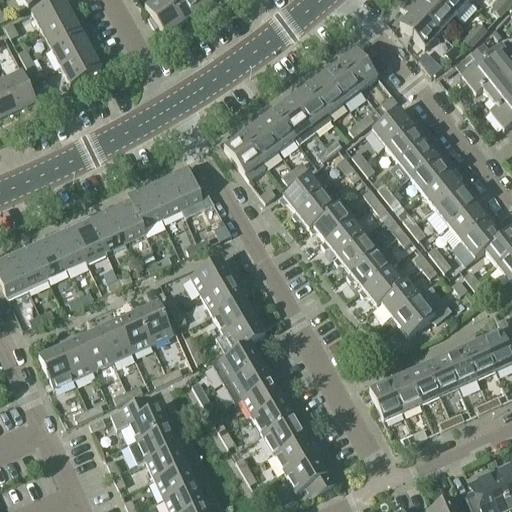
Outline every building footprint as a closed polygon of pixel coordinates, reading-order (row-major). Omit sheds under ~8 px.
[(20,0),(27,12),(49,0),(20,0)] [(31,17),(40,35),(71,19),(61,0),(31,17)] [(182,27),(163,0),(160,0),(144,11),(151,20),(147,23),(154,34),(158,31),(164,39),(182,27)] [(188,0),(163,0),(182,27),(199,14),(188,0)] [(188,0),(199,14),(216,2),(214,0),(188,0)] [(415,0),(410,0),(406,5),(439,36),(454,21),(432,0),(426,0),(421,5),(415,0)] [(432,0),(454,21),(462,28),(477,13),(469,5),(463,0),(432,0)] [(511,0),(504,0),(500,5),(507,11),(511,5),(511,0)] [(439,36),(406,5),(400,12),(408,20),(400,28),(425,52),(439,36)] [(507,11),(500,5),(492,14),(499,20),(507,11)] [(40,35),(50,53),(81,37),(71,19),(40,35)] [(5,32),(11,43),(19,39),(12,27),(5,32)] [(479,28),(471,36),(477,43),(485,34),(479,28)] [(477,43),(471,36),(463,45),(469,51),(477,43)] [(50,53),(60,71),(91,55),(81,37),(50,53)] [(482,48),(476,53),(505,89),(511,83),(511,51),(506,44),(489,57),(482,48)] [(444,57),(450,64),(460,57),(454,49),(444,57)] [(18,57),(24,67),(32,63),(26,52),(18,57)] [(357,53),(340,66),(360,94),(377,81),(357,53)] [(482,93),(489,102),(505,89),(476,53),(470,58),(477,67),(461,80),(475,98),(482,93)] [(91,55),(60,71),(70,90),(100,73),(91,55)] [(440,73),(425,58),(417,66),(430,82),(440,73)] [(32,63),(24,67),(30,78),(38,74),(32,63)] [(340,66),(323,78),(343,106),(360,94),(340,66)] [(22,76),(3,85),(17,116),(37,108),(33,100),(22,76)] [(323,78),(306,91),(327,118),(343,106),(323,78)] [(3,85),(0,85),(0,124),(17,116),(3,85)] [(511,126),(511,97),(505,89),(489,102),(495,110),(489,115),(503,133),(511,126)] [(306,91),(290,103),(310,130),(327,118),(306,91)] [(40,97),(33,100),(37,108),(38,112),(46,108),(40,97)] [(381,108),(386,115),(396,106),(391,100),(381,108)] [(290,103),(274,115),(294,142),(310,130),(290,103)] [(371,134),(385,151),(412,129),(398,112),(371,134)] [(274,115),(257,127),(278,154),(294,142),(274,115)] [(368,118),(358,126),(364,134),(374,125),(368,118)] [(364,134),(358,126),(348,135),(354,142),(364,134)] [(257,127),(240,139),(261,167),(261,166),(278,154),(257,127)] [(385,151),(397,167),(424,145),(412,129),(385,151)] [(261,167),(240,139),(224,151),(248,185),(265,172),(261,166),(261,167)] [(336,144),(326,152),(332,159),(342,151),(336,144)] [(397,167),(410,183),(437,161),(424,145),(397,167)] [(332,159),(326,152),(316,160),(322,168),(332,159)] [(352,162),(359,171),(367,165),(359,156),(352,162)] [(410,183),(423,198),(450,177),(437,161),(410,183)] [(337,168),(345,178),(352,171),(345,162),(337,168)] [(367,165),(359,171),(368,182),(375,176),(367,165)] [(302,166),(292,174),(298,181),(308,173),(302,166)] [(352,171),(345,178),(353,188),(361,182),(352,171)] [(187,173),(167,183),(182,215),(185,223),(214,209),(204,192),(197,195),(187,173)] [(298,181),(292,174),(282,182),(288,189),(298,181)] [(423,198),(436,215),(463,193),(450,177),(423,198)] [(287,206),(295,216),(296,217),(323,195),(310,179),(279,203),(282,208),(287,206)] [(167,183),(147,192),(162,224),(182,215),(167,183)] [(377,193),(385,203),(392,197),(384,187),(377,193)] [(127,201),(130,206),(143,233),(162,224),(147,192),(127,201)] [(259,199),(265,207),(275,199),(269,192),(259,199)] [(436,215),(448,230),(475,209),(463,193),(436,215)] [(363,200),(370,209),(378,203),(370,194),(363,200)] [(300,222),(308,233),(336,211),(335,210),(323,195),(296,217),(295,216),(291,219),(295,224),(300,222)] [(392,197),(385,203),(393,214),(401,208),(392,197)] [(378,203),(370,209),(379,220),(386,214),(378,203)] [(130,206),(110,215),(125,248),(145,239),(143,233),(130,206)] [(316,235),(324,245),(325,246),(352,224),(339,207),(335,210),(336,211),(308,233),(312,237),(316,235)] [(448,230),(461,246),(488,225),(475,209),(448,230)] [(110,215),(91,224),(106,257),(125,248),(110,215)] [(402,226),(410,235),(418,229),(410,220),(402,226)] [(91,224),(71,233),(86,266),(87,268),(107,259),(106,257),(91,224)] [(329,251),(337,261),(338,262),(365,240),(352,224),(325,246),(324,245),(321,248),(324,253),(329,251)] [(474,263),(484,255),(484,254),(501,241),(500,240),(488,225),(461,246),(474,263)] [(388,232),(396,241),(403,235),(396,226),(388,232)] [(418,229),(410,235),(418,246),(426,240),(418,229)] [(484,254),(484,255),(497,270),(511,258),(511,234),(510,232),(500,240),(501,241),(484,254)] [(71,233),(51,242),(66,275),(86,266),(71,233)] [(342,267),(350,277),(350,278),(385,250),(373,234),(365,240),(338,262),(337,261),(333,264),(337,269),(342,267)] [(403,235),(396,241),(404,252),(412,246),(403,235)] [(51,242),(32,251),(47,284),(66,275),(51,242)] [(208,242),(196,248),(200,255),(211,250),(208,242)] [(200,255),(196,248),(186,252),(189,260),(200,255)] [(354,283),(362,293),(363,293),(390,272),(391,272),(398,266),(385,250),(350,278),(350,277),(346,280),(350,284),(354,283)] [(32,251),(12,260),(27,293),(47,284),(32,251)] [(428,258),(436,267),(443,261),(436,252),(428,258)] [(414,264),(421,273),(429,267),(421,258),(414,264)] [(511,258),(497,270),(510,287),(511,285),(511,258)] [(27,294),(12,260),(0,265),(0,286),(7,303),(27,294)] [(168,261),(157,265),(161,273),(172,268),(168,261)] [(443,261),(436,267),(444,278),(451,272),(443,261)] [(189,281),(201,301),(232,283),(221,263),(189,281)] [(161,273),(157,265),(147,270),(150,277),(161,273)] [(429,267),(421,273),(430,284),(437,278),(429,267)] [(367,298),(376,309),(403,288),(403,287),(391,272),(390,272),(363,293),(362,293),(359,296),(363,300),(367,298)] [(464,281),(471,291),(479,285),(471,276),(464,281)] [(129,278),(118,283),(121,291),(132,286),(129,278)] [(121,291),(118,283),(107,288),(111,295),(121,291)] [(201,301),(212,320),(243,301),(232,283),(201,301)] [(384,311),(392,322),(420,300),(407,284),(403,287),(403,288),(376,309),(379,314),(384,311)] [(444,303),(450,310),(468,295),(459,285),(452,290),(455,294),(444,303)] [(479,285),(471,291),(480,301),(487,296),(479,285)] [(420,300),(392,322),(408,341),(428,326),(436,329),(451,317),(431,292),(420,301),(420,300)] [(90,296),(79,302),(82,309),(93,303),(90,296)] [(167,302),(173,316),(180,313),(174,299),(167,302)] [(212,320),(223,338),(254,320),(243,301),(212,320)] [(82,309),(79,302),(68,307),(71,314),(82,309)] [(157,307),(137,317),(152,349),(172,340),(157,307)] [(180,313),(173,316),(179,329),(186,326),(180,313)] [(51,314),(39,319),(43,327),(54,322),(51,314)] [(137,317),(118,326),(132,358),(152,349),(137,317)] [(43,327),(39,319),(29,324),(32,332),(43,327)] [(216,343),(226,360),(233,356),(234,356),(250,347),(250,348),(265,339),(254,320),(223,338),(223,339),(216,343)] [(497,325),(501,335),(502,337),(510,333),(505,322),(497,325)] [(118,326),(98,334),(113,367),(132,358),(118,326)] [(511,346),(511,337),(510,333),(502,337),(501,337),(507,349),(511,346)] [(98,334),(78,343),(93,376),(113,367),(98,334)] [(501,335),(481,344),(495,376),(511,368),(511,360),(507,349),(501,337),(502,337),(501,335)] [(185,342),(190,354),(198,351),(192,339),(185,342)] [(78,343),(59,352),(74,385),(93,376),(78,343)] [(481,344),(463,352),(477,384),(495,376),(481,344)] [(212,370),(223,388),(261,366),(250,348),(250,347),(234,356),(233,356),(226,360),(222,363),(219,365),(220,366),(214,369),(212,370)] [(198,351),(190,354),(197,368),(204,365),(198,351)] [(74,385),(59,352),(38,362),(53,394),(74,385)] [(463,352),(444,360),(458,392),(477,384),(463,352)] [(220,366),(219,365),(222,363),(220,360),(219,361),(219,360),(212,364),(214,369),(220,366)] [(444,360),(425,369),(439,400),(458,392),(444,360)] [(235,408),(242,404),(241,403),(272,385),(261,366),(223,388),(235,408)] [(425,369),(407,377),(421,409),(439,400),(425,369)] [(179,372),(165,378),(169,385),(182,379),(179,372)] [(407,377),(388,385),(402,417),(421,409),(407,377)] [(169,385),(165,378),(152,384),(156,391),(169,385)] [(242,404),(252,422),(283,403),(272,385),(241,403),(242,404)] [(402,417),(388,385),(369,394),(383,425),(402,417)] [(192,390),(199,402),(206,398),(199,386),(192,390)] [(139,390),(126,396),(129,403),(143,397),(139,390)] [(129,403),(126,396),(113,402),(117,409),(129,403)] [(206,398),(199,402),(206,415),(213,411),(206,398)] [(497,399),(486,404),(490,413),(501,408),(497,399)] [(128,428),(136,445),(169,430),(159,410),(154,413),(149,401),(110,419),(117,433),(128,428)] [(252,422),(263,440),(294,422),(283,403),(252,422)] [(490,413),(486,404),(474,409),(478,418),(490,413)] [(100,408),(87,414),(90,421),(103,415),(100,408)] [(90,421),(87,414),(74,419),(77,427),(90,421)] [(461,416),(449,421),(452,430),(464,424),(461,416)] [(452,430),(449,421),(437,426),(441,435),(452,430)] [(263,440),(274,459),(305,440),(294,422),(263,440)] [(89,429),(92,437),(106,430),(102,423),(89,429)] [(213,427),(221,440),(228,436),(220,423),(213,427)] [(137,469),(145,466),(145,465),(178,450),(169,430),(136,445),(137,446),(129,450),(137,469)] [(423,433),(412,438),(415,446),(427,441),(423,433)] [(228,436),(221,440),(228,452),(235,448),(228,436)] [(415,446),(412,438),(400,443),(404,451),(415,446)] [(274,459),(285,477),(316,459),(305,440),(274,459)] [(145,465),(145,466),(154,485),(187,470),(178,450),(145,465)] [(316,459),(285,477),(296,496),(306,491),(313,502),(338,487),(331,474),(326,477),(316,459)] [(235,465),(243,477),(250,473),(243,460),(235,465)] [(106,467),(112,480),(120,477),(114,463),(106,467)] [(154,485),(163,505),(196,490),(187,470),(154,485)] [(511,511),(511,470),(493,478),(508,511),(511,511)] [(250,473),(243,477),(250,489),(257,485),(250,473)] [(120,477),(112,480),(118,493),(126,489),(120,477)] [(508,511),(493,478),(470,489),(475,500),(460,506),(462,511),(508,511)] [(163,505),(166,511),(198,511),(205,509),(196,490),(163,505)] [(124,506),(126,511),(135,511),(132,503),(124,506)] [(458,511),(454,503),(432,511),(458,511)]
